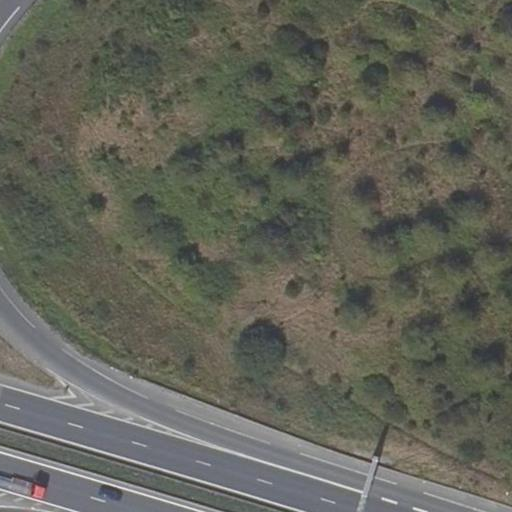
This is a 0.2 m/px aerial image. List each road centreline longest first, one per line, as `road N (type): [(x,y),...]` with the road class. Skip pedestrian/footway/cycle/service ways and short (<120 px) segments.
road 1 (trunk): [(372,506),(62,358),(0,290)]
road 2 (trunk): [(372,506),(0,402)]
